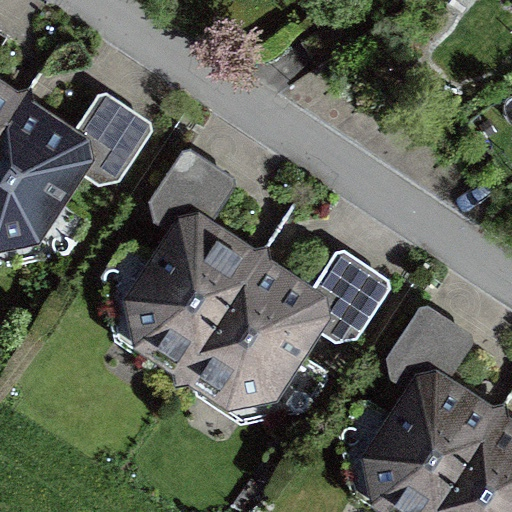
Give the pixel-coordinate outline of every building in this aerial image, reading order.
[(33,119),(43,118),(0,89),(0,109),(11,116),(28,128),(33,119)] [(56,192),(49,192),(48,186),(61,166),(67,170),(75,168),(81,160),(109,179),(117,177),(149,129),(99,95),(72,137),(43,118),(33,119),(28,128),(11,116),(0,132),(0,263),(3,266),(68,252),(88,221),(86,212),(56,192)] [(0,132),(11,116),(0,109),(0,132)] [(188,365),(248,273),(231,262),(236,254),(235,245),(205,225),(233,184),(183,151),(151,199),(152,208),(180,226),(175,234),(176,243),(182,246),(168,267),(162,269),(161,262),(130,241),(122,243),(101,274),(114,339),(158,368),(173,365),(177,382),(188,365)] [(280,275),(235,245),(236,254),(231,262),(265,285),(271,277),(280,275)] [(248,273),(188,365),(177,382),(193,378),(196,394),(240,423),(305,409),(326,378),(324,370),(293,349),(286,350),(285,343),(299,323),(304,327),(313,325),(318,317),(346,336),(355,334),(387,286),(337,252),(309,294),(280,275),(271,277),(265,285),(248,273)] [(431,511),(486,431),(469,420),(474,411),(473,402),(443,382),(470,341),(420,307),(388,356),(390,364),(418,383),(413,391),(415,400),(421,404),(406,425),(400,427),(400,426),(398,419),(368,399),(359,400),(339,431),(352,496),(375,511),(431,511)] [(511,433),(511,428),(473,402),(474,411),(469,420),(486,431),(503,442),(509,434),(511,433)] [(511,511),(511,433),(509,434),(503,442),(486,431),(431,511),(511,511)]
